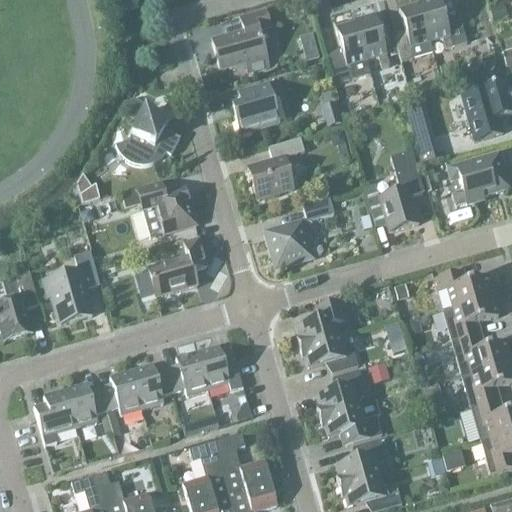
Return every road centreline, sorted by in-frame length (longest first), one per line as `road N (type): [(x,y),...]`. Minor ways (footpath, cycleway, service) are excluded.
road 1 (residential): [(248,307),(173,37),(181,12),(223,0)]
road 2 (residential): [(248,307),(511,232)]
road 3 (residential): [(0,380),(248,307)]
road 4 (residential): [(308,511),(248,307)]
